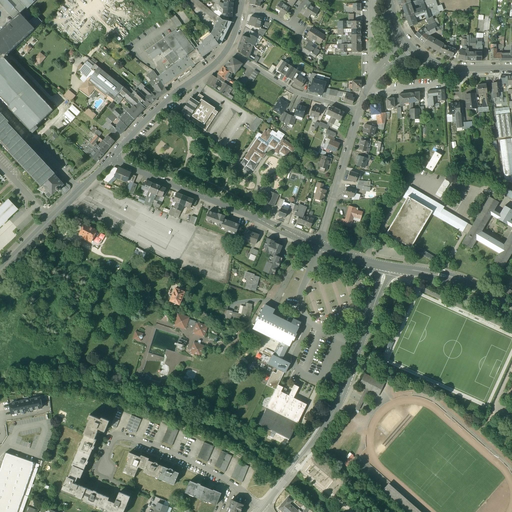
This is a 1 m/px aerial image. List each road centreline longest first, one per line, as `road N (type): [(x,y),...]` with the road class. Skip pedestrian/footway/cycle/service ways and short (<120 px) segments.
road 1 (track): [(0,396),(74,395),(168,422),(279,486)]
road 2 (unclassified): [(319,245),(111,158)]
road 3 (residential): [(261,507),(216,474),(121,436),(101,469)]
road 4 (unclassified): [(322,432),(388,268)]
road 5 (tertiary): [(111,158),(0,273)]
road 6 (tertiary): [(226,50),(111,158)]
road 7 (residential): [(358,111),(293,93),(226,50)]
road 8 (residential): [(319,245),(358,111)]
road 9 (unclassified): [(511,304),(467,281),(388,268)]
